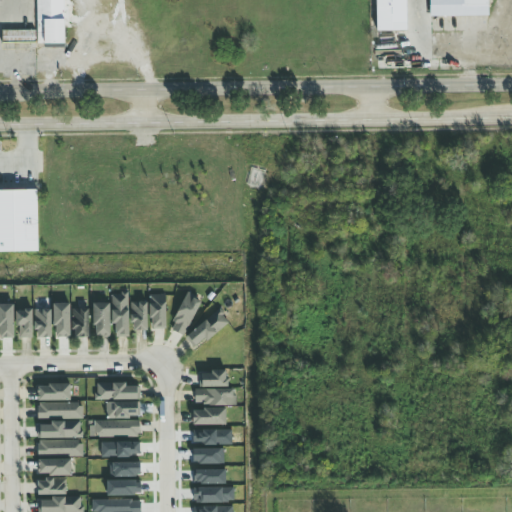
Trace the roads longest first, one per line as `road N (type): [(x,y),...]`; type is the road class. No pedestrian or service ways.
road 1 (secondary): [(511,85),(0,94)]
road 2 (secondary): [(0,125),(511,117)]
road 3 (residential): [(0,367),(161,366)]
road 4 (residential): [(5,367),(7,511)]
